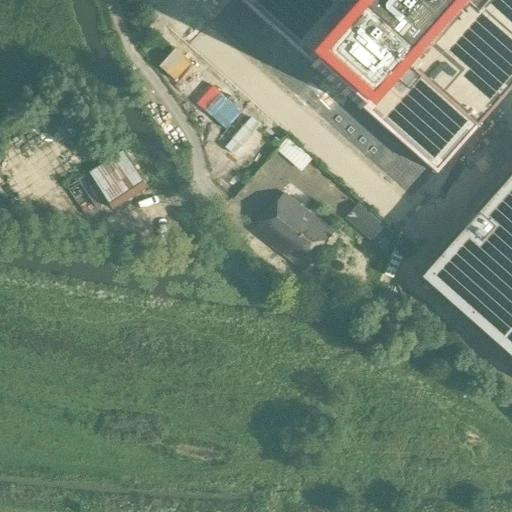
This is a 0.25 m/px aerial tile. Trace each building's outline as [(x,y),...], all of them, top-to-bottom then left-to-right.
[(511,0),(238,0),(325,77),(436,174),(511,88),(511,0)] [(112,209),(145,187),(123,153),(90,175),(112,209)] [(511,174),(419,279),(511,360),(511,174)] [(303,271),(334,233),(284,194),(253,232),(303,271)] [(383,227),(358,206),(346,220),(371,241),(383,227)]
